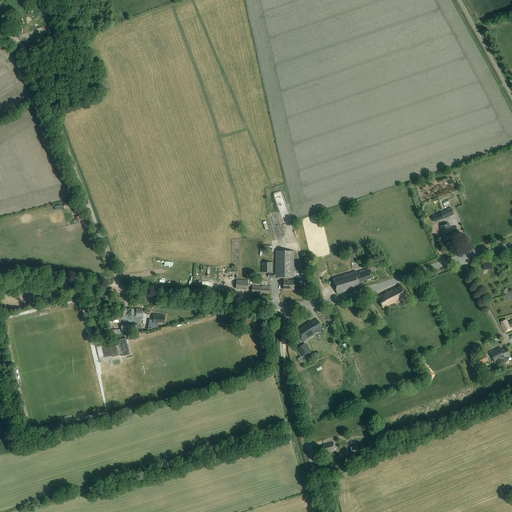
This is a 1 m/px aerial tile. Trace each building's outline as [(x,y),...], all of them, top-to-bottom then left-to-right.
[(441,214),(433,218),(434,222),(443,219),(454,215),(451,209),(441,213),(441,214)] [(445,245),(456,241),(453,232),(452,232),(448,223),(440,226),(442,233),(443,232),(444,235),(442,236),(445,245)] [(294,290),(294,281),(288,281),(288,278),(293,278),(293,251),(275,250),(275,278),(283,278),(283,281),(283,289),(289,289),(289,290),(294,290)] [(262,262),(262,269),(260,269),(260,272),(272,272),(272,262),(262,262)] [(355,271),(332,278),(338,293),(360,286),(359,282),(373,276),(370,268),(356,273),(355,271)] [(237,280),(236,290),(247,291),(248,281),(237,280)] [(252,295),(260,295),(261,293),(264,293),(267,293),(269,293),(269,287),(266,287),(261,287),(252,286),(252,295)] [(402,301),(408,297),(401,286),(395,289),(394,287),(390,289),(390,291),(387,292),(387,291),(375,297),(383,309),(388,306),(388,307),(396,303),(401,299),(402,301)] [(153,314),(152,320),(149,319),(148,329),(157,327),(158,322),(163,323),(164,315),(153,314)] [(310,321),(295,331),(303,342),(310,337),(310,338),(314,335),(313,335),(317,332),(318,333),(323,330),(322,329),(323,328),(322,328),(316,319),(311,323),(310,321)] [(507,320),(504,321),(501,322),(502,324),(502,325),(506,332),(511,329),(511,327),(511,326),(511,320),(510,321),(510,322),(508,323),(507,320)] [(136,324),(121,325),(122,333),(137,332),(136,324)] [(118,341),(101,346),(104,358),(112,356),(113,357),(118,356),(122,355),(122,357),(130,355),(126,338),(118,340),(118,341)] [(304,343),(297,349),(303,357),(310,352),(304,343)] [(503,359),(506,364),(509,362),(508,359),(507,360),(505,357),(510,355),(506,348),(501,350),(499,347),(490,352),(492,355),(491,356),(495,364),(503,360),(503,359)] [(478,358),(482,365),(489,361),(485,354),(478,358)] [(378,445),(376,439),(367,441),(369,447),(378,445)] [(326,452),(335,450),(333,442),(324,445),(324,446),(320,447),(321,452),(325,451),(326,452)] [(357,445),(350,447),(352,455),(359,453),(357,445)]
